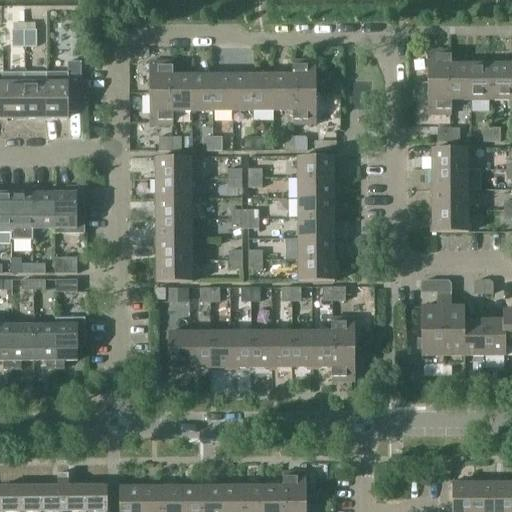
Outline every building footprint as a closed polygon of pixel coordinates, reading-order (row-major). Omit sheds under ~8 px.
[(24,47),(24,31),(12,31),(12,46),(24,47)] [(24,31),(24,47),(36,47),(36,31),(24,31)] [(451,83),(451,65),(451,50),(427,50),(428,83),(451,83)] [(150,94),(171,94),(171,75),(172,75),(172,61),(149,61),(150,94)] [(294,93),(315,93),(315,61),(292,61),(292,75),(294,75),(294,93)] [(492,101),(492,64),(472,65),(472,101),(492,101)] [(511,64),(492,64),(492,101),(511,100),(511,64)] [(81,108),(81,65),(68,65),(68,73),(46,73),(46,119),(68,119),(68,108),(81,108)] [(451,65),(451,83),(451,101),(472,101),(472,65),(451,65)] [(3,83),(3,119),(24,119),(24,73),(3,73),(3,83)] [(24,73),(24,119),(46,119),(46,73),(24,73)] [(191,112),(191,75),(172,75),(171,75),(171,94),(171,112),(173,112),(191,112)] [(212,112),(212,75),(191,75),(191,112),(212,112)] [(232,111),(232,75),(212,75),(212,112),(232,111)] [(253,111),(253,75),(232,75),(232,111),(253,111)] [(274,111),(274,75),(253,75),(253,111),(274,111)] [(274,75),(274,111),(292,111),(294,111),(294,93),(294,75),(292,75),(274,75)] [(451,101),(451,83),(428,83),(428,115),(451,114),(451,101)] [(315,93),(294,93),(294,111),(292,111),(292,125),(316,124),(315,93)] [(171,94),(150,94),(150,125),(173,125),(173,112),(171,112),(171,94)] [(501,142),(501,127),(492,128),(492,142),(501,142)] [(492,128),(482,128),(482,142),(492,142),(492,128)] [(446,129),(447,136),(447,142),(458,142),(458,129),(446,129)] [(294,144),(293,137),(284,137),(284,151),(294,151),(294,144)] [(171,145),(171,151),(181,151),(181,138),(171,138),(171,145)] [(204,138),(204,151),(213,151),(213,138),(204,138)] [(223,151),(223,138),(213,138),(213,151),(223,151)] [(244,138),(244,151),(254,151),(254,138),(244,138)] [(263,151),(263,138),(254,138),(254,151),(263,151)] [(432,170),(467,170),(467,149),(432,149),(432,170)] [(155,179),(191,178),(191,157),(155,158),(155,179)] [(297,178),(332,178),(332,157),(297,157),(297,178)] [(228,170),(228,179),(243,179),(243,170),(228,170)] [(249,170),(249,179),(263,179),(263,170),(249,170)] [(467,170),(432,170),(432,191),(467,190),(467,170)] [(155,199),(191,199),(191,178),(155,179),(155,199)] [(332,178),(297,178),(297,199),(332,199),(332,178)] [(228,179),(228,189),(243,189),(243,179),(228,179)] [(249,179),(249,189),(263,189),(263,179),(249,179)] [(33,229),(33,187),(24,187),(24,193),(11,193),(12,229),(33,229)] [(33,187),(33,229),(55,229),(56,193),(42,193),(42,187),(33,187)] [(56,193),(55,229),(55,234),(81,234),(81,204),(77,204),(77,187),(67,187),(67,193),(56,193)] [(467,190),(432,191),(432,211),(467,211),(467,190)] [(0,238),(12,238),(12,229),(11,193),(0,192),(0,238)] [(156,220),(191,220),(191,199),(155,199),(156,220)] [(332,199),(297,199),(297,219),(332,219),(332,199)] [(504,211),(511,210),(511,200),(503,201),(504,211)] [(231,211),(231,219),(242,219),(242,211),(231,211)] [(249,211),(249,219),(260,219),(260,211),(249,211)] [(467,211),(432,211),(432,232),(467,232),(467,211)] [(231,229),(242,229),(242,219),(231,219),(231,229)] [(249,219),(249,229),(260,229),(260,219),(249,219)] [(332,219),(297,219),(297,240),(332,240),(332,219)] [(156,241),(191,240),(191,220),(156,220),(156,241)] [(156,261),(192,261),(191,240),(156,241),(156,261)] [(332,240),(297,240),(297,260),(333,260),(332,240)] [(228,261),(243,261),(243,251),(228,251),(228,261)] [(249,251),(249,261),(263,261),(263,251),(249,251)] [(55,274),(77,274),(77,258),(55,258),(55,274)] [(333,260),(297,260),(297,281),(333,281),(333,260)] [(192,261),(156,261),(156,282),(192,282),(192,261)] [(228,261),(228,270),(243,270),(243,261),(228,261)] [(249,261),(249,270),(263,270),(263,261),(249,261)] [(22,264),(22,274),(34,274),(33,264),(22,264)] [(46,274),(46,264),(33,264),(34,274),(46,274)] [(22,280),(22,289),(34,290),(34,280),(22,280)] [(46,290),(46,280),(34,280),(34,290),(46,290)] [(77,292),(77,280),(55,280),(55,292),(77,292)] [(421,284),(421,293),(437,293),(436,281),(425,281),(421,284)] [(448,281),(442,281),(436,281),(437,293),(451,293),(451,285),(448,281)] [(473,283),(473,294),(483,294),(483,281),(476,281),(473,283)] [(483,281),(483,294),(492,294),(492,283),(489,281),(483,281)] [(300,287),(292,288),(292,302),(300,302),(300,287)] [(332,294),(332,287),(323,287),(323,301),(332,301),(332,294)] [(164,299),(165,289),(155,288),(154,299),(164,299)] [(168,302),(176,302),(176,288),(168,289),(168,302)] [(211,288),(202,288),(202,302),(211,302),(211,288)] [(219,288),(211,288),(211,302),(219,302),(219,288)] [(251,288),(243,288),(243,302),(251,302),(251,288)] [(259,288),(251,288),(251,302),(260,302),(259,288)] [(292,288),(284,288),(284,302),(292,302),(292,288)] [(444,364),(444,307),(444,302),(437,302),(437,307),(421,307),(421,364),(444,364)] [(451,302),(444,302),(444,307),(444,364),(464,364),(464,356),(464,320),(464,307),(451,306),(451,302)] [(511,346),(511,310),(502,310),(502,320),(505,320),(505,346),(511,346)] [(331,318),(331,332),(331,350),(355,350),(354,317),(331,318)] [(56,318),(56,325),(55,325),(56,337),(56,369),(64,369),(64,361),(78,361),(78,347),(85,347),(85,318),(56,318)] [(485,356),(485,320),(464,320),(464,356),(485,356)] [(485,320),(485,356),(505,356),(505,346),(505,320),(502,320),(485,320)] [(0,360),(4,361),(4,369),(12,369),(12,325),(0,324),(0,360)] [(34,361),(34,325),(12,325),(12,369),(20,369),(20,361),(34,361)] [(34,325),(34,361),(46,361),(46,369),(56,369),(56,337),(55,325),(34,325)] [(169,368),(191,368),(191,332),(168,332),(169,368)] [(191,368),(211,368),(211,332),(191,332),(191,368)] [(211,332),(211,368),(231,368),(231,332),(211,332)] [(231,332),(231,368),(251,368),(251,332),(231,332)] [(271,332),(251,332),(251,368),(271,368),(271,332)] [(271,332),(271,368),(291,368),(291,332),(271,332)] [(291,332),(291,368),(311,368),(311,332),(291,332)] [(331,332),(311,332),(311,368),(331,368),(331,350),(331,332)] [(331,350),(331,368),(331,382),(355,382),(355,350),(331,350)] [(282,473),(282,486),(282,505),(306,504),(305,472),(282,473)] [(68,488),(68,474),(58,474),(58,488),(68,488)] [(451,511),(469,511),(470,483),(452,483),(451,511)] [(489,511),(488,483),(470,483),(469,511),(489,511)] [(488,483),(489,511),(506,511),(507,483),(488,483)] [(0,511),(106,511),(107,487),(84,487),(84,493),(43,493),(43,487),(0,486),(0,511)] [(222,487),(222,511),(242,511),(242,486),(222,487)] [(242,511),(262,511),(262,486),(242,486),(242,511)] [(262,486),(262,511),(282,511),(282,505),(282,486),(262,486)] [(142,511),(142,487),(120,487),(119,511),(142,511)] [(162,511),(162,487),(142,487),(142,511),(162,511)] [(162,487),(162,511),(182,511),(182,487),(162,487)] [(202,511),(202,487),(182,487),(182,511),(202,511)] [(202,487),(202,511),(222,511),(222,487),(202,487)]
